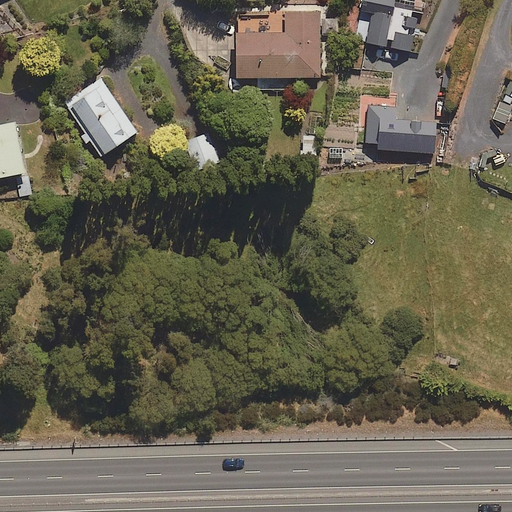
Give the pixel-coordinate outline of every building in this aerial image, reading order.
[(416,12),(424,13),(425,0),(362,0),(357,42),(410,50),(416,12)] [(238,74),(258,74),(258,89),(290,89),(290,75),(321,75),(321,7),(285,7),(285,31),(238,30),(238,74)] [(140,132),(101,74),(65,99),(103,156),(140,132)] [(511,80),(510,80),(503,99),(511,101),(511,80)] [(506,123),(511,107),(511,105),(499,100),(492,118),(506,123)] [(396,116),(397,109),(370,105),(365,142),(435,150),(438,121),(396,116)] [(0,122),(0,177),(26,172),(16,119),(0,122)] [(199,165),(218,159),(209,132),(190,138),(199,165)]
